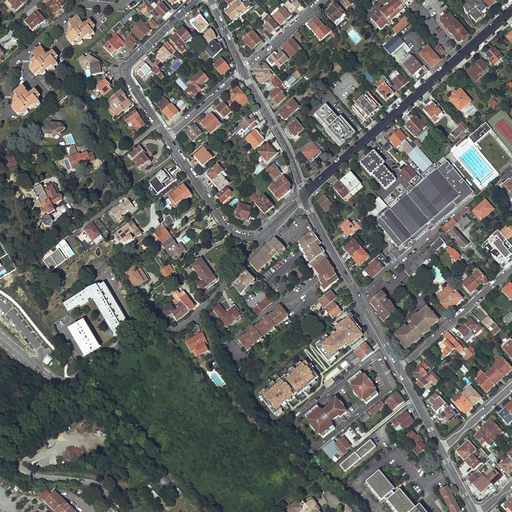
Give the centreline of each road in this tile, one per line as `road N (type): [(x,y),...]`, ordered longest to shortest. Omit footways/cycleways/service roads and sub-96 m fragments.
road 1 (residential): [(0,337),(50,380),(73,383),(126,344),(186,323),(262,234)]
road 2 (residential): [(511,10),(303,195)]
road 3 (tertiary): [(303,195),(398,367)]
road 4 (residential): [(166,137),(122,71),(197,0)]
road 5 (residential): [(398,367),(511,268)]
road 6 (residential): [(262,234),(242,236),(226,226),(166,137)]
road 7 (tertiary): [(242,70),(303,195)]
